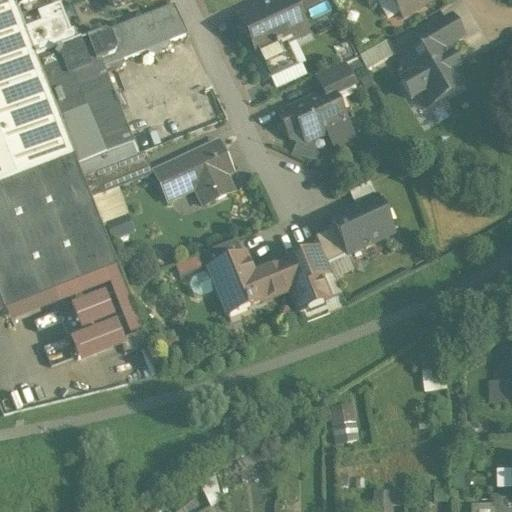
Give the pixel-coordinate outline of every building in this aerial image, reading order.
[(8,0),(0,0),(0,8),(11,5),(8,0)] [(8,0),(11,5),(14,13),(46,0),(8,0)] [(54,0),(46,0),(14,13),(33,63),(73,47),(70,40),(54,0)] [(289,0),(279,0),(238,20),(256,58),(259,57),(269,80),(290,70),(279,47),(306,35),(289,0)] [(390,0),(402,19),(435,0),(390,0)] [(11,5),(0,8),(0,308),(3,317),(58,295),(116,273),(88,202),(80,181),(76,170),(33,63),(14,13),(11,5)] [(170,9),(90,41),(104,77),(120,71),(123,64),(122,63),(147,53),(148,54),(154,57),(166,53),(169,46),(168,45),(185,38),(186,38),(187,37),(173,6),(169,8),(170,9)] [(424,51),(437,44),(441,50),(462,38),(451,19),(418,38),(424,51)] [(79,39),(73,37),(72,39),(70,40),(73,47),(86,42),(84,38),(79,39)] [(73,47),(33,63),(76,170),(132,148),(104,77),(90,41),(73,47)] [(386,42),(359,58),(365,72),(394,56),(386,42)] [(424,51),(401,65),(409,79),(400,84),(410,101),(418,96),(426,110),(463,89),(454,73),(457,71),(449,57),(446,59),(441,50),(437,44),(424,51)] [(290,70),(269,80),(274,93),(304,79),(299,66),(290,70)] [(342,67),(315,79),(322,95),(325,102),(333,98),(352,89),(342,67)] [(322,95),(277,117),(288,141),(296,144),(304,147),(310,144),(326,137),(333,151),(354,141),(333,98),(325,102),(322,95)] [(304,147),(296,144),(290,157),(314,165),(317,158),(310,144),(304,147)] [(132,148),(76,170),(80,181),(138,158),(138,157),(143,155),(139,145),(132,148)] [(217,145),(153,175),(167,205),(194,192),(202,209),(232,195),(224,178),(231,175),(217,145)] [(138,158),(80,181),(88,202),(147,179),(138,157),(138,158)] [(348,195),(355,212),(375,202),(368,186),(348,195)] [(355,212),(330,223),(334,231),(346,258),(347,257),(362,249),(362,250),(363,250),(364,252),(369,250),(368,248),(391,237),(375,202),(355,212)] [(334,231),(314,241),(320,252),(327,267),(346,258),(334,231)] [(235,243),(202,256),(207,268),(208,271),(242,258),(235,243)] [(320,252),(253,278),(263,303),(289,293),(298,315),(327,303),(319,281),(331,276),(327,267),(320,252)] [(207,268),(202,256),(174,267),(178,280),(207,268)] [(208,271),(207,272),(208,275),(216,293),(226,318),(263,303),(253,278),(244,257),(242,258),(208,271)] [(216,293),(208,275),(191,281),(188,288),(190,297),(198,301),(216,293)] [(331,276),(319,281),(327,303),(341,298),(331,276)] [(421,372),(424,393),(446,389),(442,368),(421,372)] [(492,404),(511,403),(511,385),(492,385),(492,404)] [(355,406),(330,408),(333,446),(358,445),(355,406)] [(373,493),(372,511),(396,511),(397,493),(373,493)]
